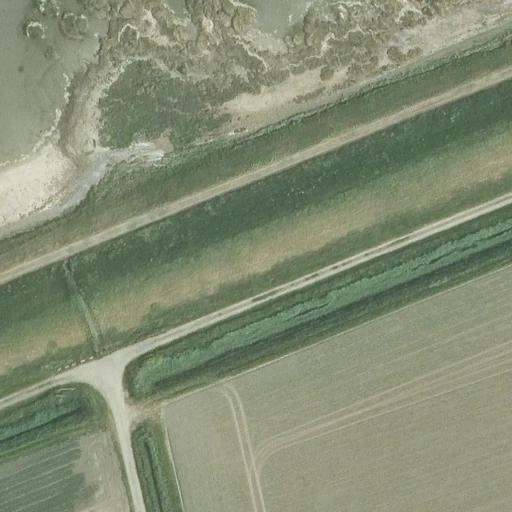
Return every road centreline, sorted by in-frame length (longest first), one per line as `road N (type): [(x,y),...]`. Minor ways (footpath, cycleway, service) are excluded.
road 1 (track): [(107,364),(511,200)]
road 2 (unclassified): [(140,511),(107,364)]
